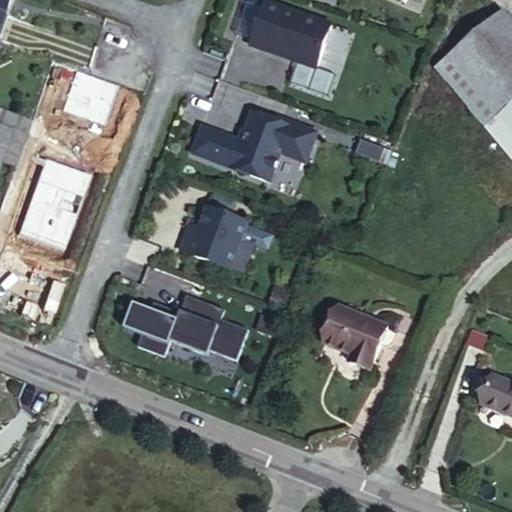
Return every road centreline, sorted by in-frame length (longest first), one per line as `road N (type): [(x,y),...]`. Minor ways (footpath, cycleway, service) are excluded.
road 1 (residential): [(53,367),(173,30),(94,0)]
road 2 (secondary): [(53,367),(296,463)]
road 3 (unknown): [(0,488),(53,367)]
road 4 (secondary): [(296,463),(419,511)]
